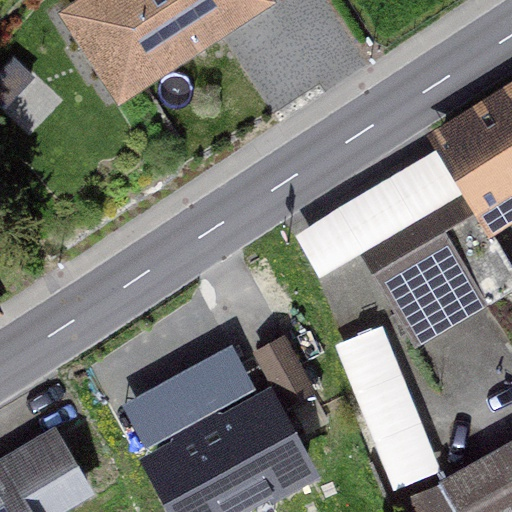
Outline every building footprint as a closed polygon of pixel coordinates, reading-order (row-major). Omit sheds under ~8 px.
[(255,0),(58,0),(40,12),(96,103),(258,4),(255,0)] [(511,96),(438,141),(495,233),(511,222),(511,96)] [(420,157),(286,238),(312,282),(447,201),(420,157)] [(432,228),(364,270),(410,345),(478,303),(432,228)] [(379,328),(333,347),(392,493),(439,474),(379,328)] [(279,332),(245,350),(277,409),(311,390),(279,332)] [(254,396),(141,458),(170,511),(232,511),(298,476),(254,396)] [(0,511),(56,511),(85,496),(46,430),(0,456),(0,511)] [(511,511),(511,438),(394,504),(398,511),(511,511)]
